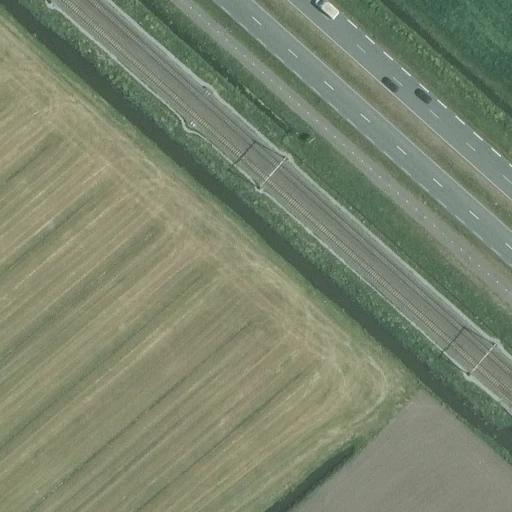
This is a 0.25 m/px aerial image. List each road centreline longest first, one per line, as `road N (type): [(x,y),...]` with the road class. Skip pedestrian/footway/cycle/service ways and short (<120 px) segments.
road 1 (primary): [(231,0),(511,250)]
road 2 (primary): [(511,183),(305,0)]
